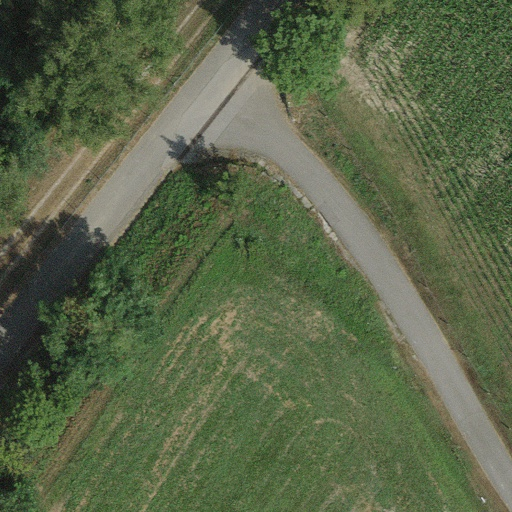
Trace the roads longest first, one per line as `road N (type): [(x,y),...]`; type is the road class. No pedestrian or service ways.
road 1 (track): [(220,98),(511,505)]
road 2 (unclassified): [(300,0),(0,349)]
